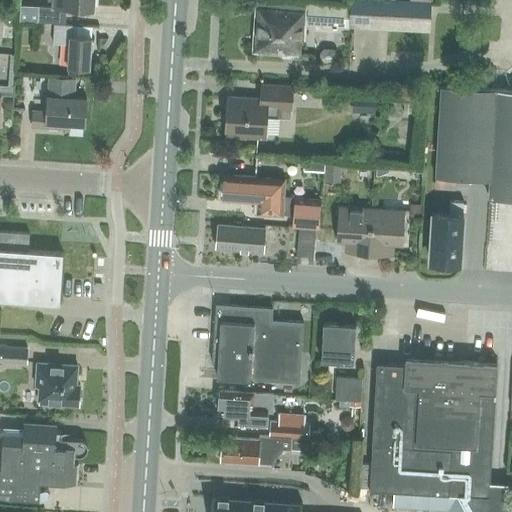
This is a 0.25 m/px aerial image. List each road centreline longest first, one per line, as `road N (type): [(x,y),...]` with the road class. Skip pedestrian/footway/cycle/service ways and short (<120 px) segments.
road 1 (unclassified): [(511,298),(158,273)]
road 2 (tertiary): [(143,511),(158,273)]
road 3 (tertiary): [(163,187),(175,0)]
road 4 (residential): [(163,187),(0,176)]
